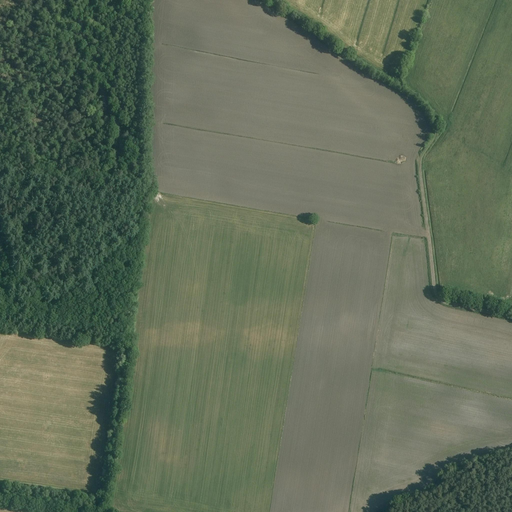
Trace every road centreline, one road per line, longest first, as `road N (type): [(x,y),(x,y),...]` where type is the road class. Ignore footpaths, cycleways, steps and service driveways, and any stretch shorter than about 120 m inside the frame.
road 1 (track): [(262,0),(422,103),(435,134),(420,161),(435,295),(511,317)]
road 2 (track): [(74,0),(130,180),(148,190)]
